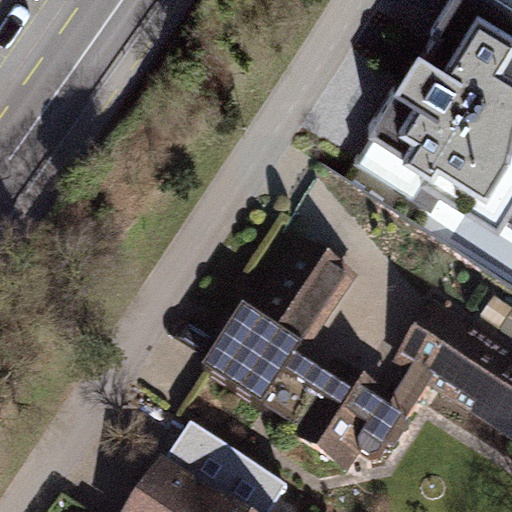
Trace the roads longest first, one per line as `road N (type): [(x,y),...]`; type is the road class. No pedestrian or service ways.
road 1 (residential): [(340,0),(5,511)]
road 2 (primary): [(0,174),(122,0)]
